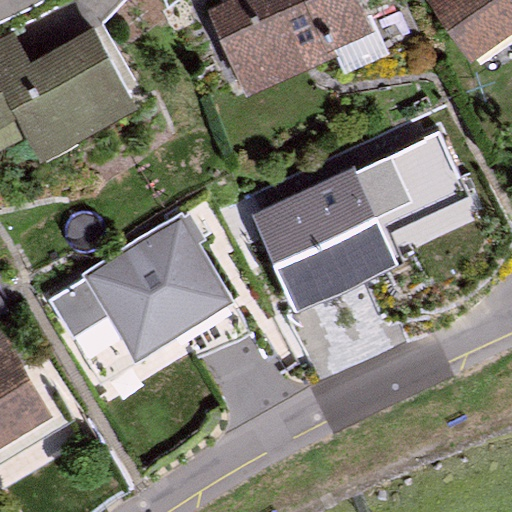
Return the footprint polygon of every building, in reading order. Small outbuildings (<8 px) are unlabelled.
[(347,0),(204,0),(201,2),(239,85),(361,28),(347,0)] [(511,0),(425,0),(461,53),(511,19),(511,0)] [(0,92),(31,158),(122,115),(83,31),(13,64),(0,37),(0,92)] [(435,141),(262,222),(300,304),(391,263),(374,226),(457,188),(435,141)] [(142,358),(228,307),(180,227),(58,300),(77,333),(114,311),(142,358)] [(0,444),(45,419),(0,339),(0,444)]
